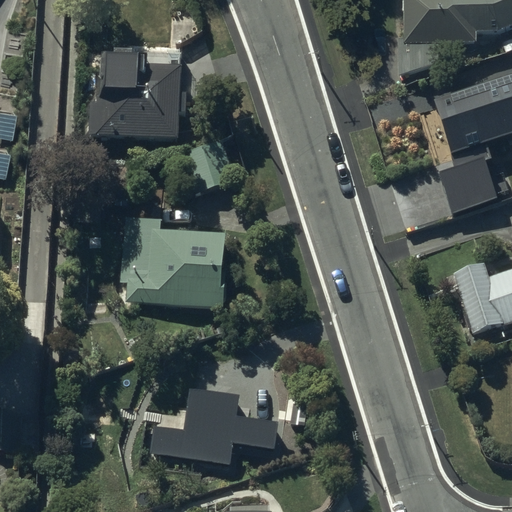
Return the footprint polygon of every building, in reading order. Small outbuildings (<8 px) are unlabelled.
[(476,44),(500,44),(511,39),(511,0),(404,0),(405,44),(398,44),(398,83),(440,83),(440,53),(476,53),(476,44)] [(189,107),(181,106),(182,82),(147,80),(148,68),(104,65),(101,107),(91,106),(88,146),(178,152),(179,126),(188,127),(189,107)] [(511,72),(435,98),(454,155),(511,136),(511,72)] [(0,138),(9,140),(13,113),(0,110),(0,138)] [(235,188),(222,149),(182,162),(195,202),(235,188)] [(498,198),(483,154),(437,170),(452,214),(498,198)] [(126,292),(124,310),(224,320),(227,284),(225,283),(229,247),(163,240),(164,228),(126,224),(119,291),(126,292)] [(485,272),(454,282),(467,323),(463,324),(468,337),(471,335),(475,343),(511,331),(511,278),(489,286),(485,272)] [(237,404),(197,398),(192,437),(153,431),(150,456),(234,469),(236,451),(279,457),(283,431),(234,424),(237,404)] [(22,421),(0,420),(0,459),(20,460),(22,421)] [(60,447),(64,473),(135,464),(133,450),(117,452),(115,440),(60,447)]
